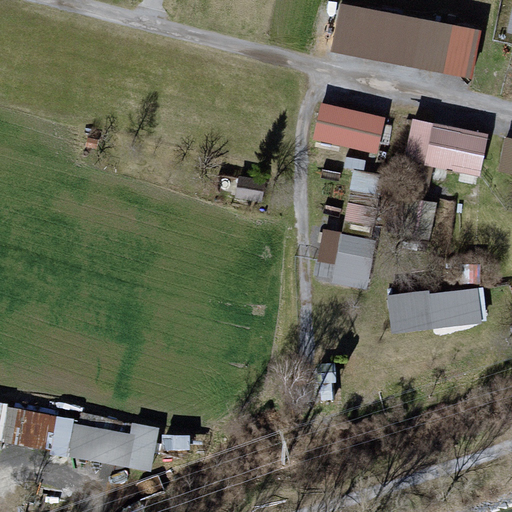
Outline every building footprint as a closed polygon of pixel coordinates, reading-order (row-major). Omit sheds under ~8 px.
[(332,51),(472,76),(481,26),(341,1),(332,51)] [(382,148),(386,110),(320,102),(316,140),(382,148)] [(481,175),(492,131),(416,113),(405,156),(481,175)] [(511,136),(505,135),(501,169),(511,170),(511,136)] [(362,219),(367,192),(372,193),(376,171),(355,167),(347,217),(362,219)] [(369,286),(381,236),(327,223),(314,272),(369,286)] [(486,286),(390,288),(391,326),(487,325),(486,286)] [(0,406),(0,447),(155,471),(162,425),(134,421),(133,427),(0,406)]
